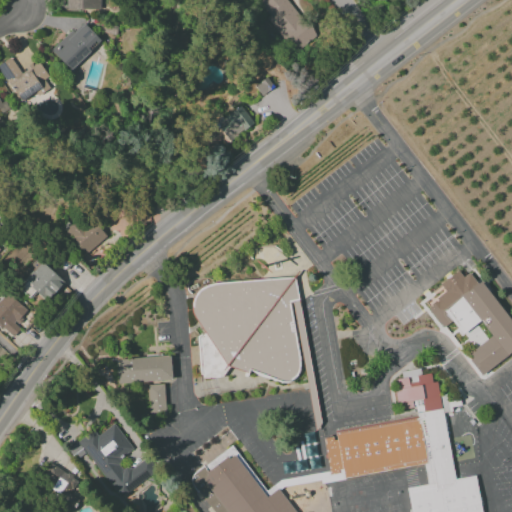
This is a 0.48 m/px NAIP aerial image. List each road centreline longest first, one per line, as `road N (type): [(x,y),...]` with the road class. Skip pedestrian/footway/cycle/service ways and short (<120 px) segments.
road 1 (secondary): [(0,425),(60,333),(185,216),(460,0)]
road 2 (track): [(511,159),(431,49)]
